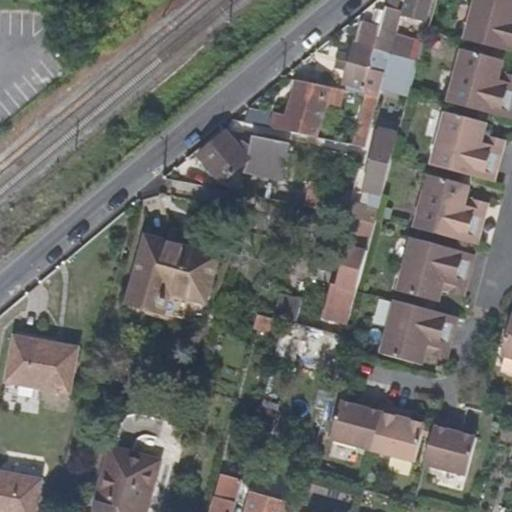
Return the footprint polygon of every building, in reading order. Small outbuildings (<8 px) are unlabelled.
[(430,0),(407,0),(404,15),(426,20),(430,0)] [(511,0),(473,0),(463,39),(511,52),(511,15),(511,12),(511,0)] [(399,11),(385,7),(380,26),(396,30),(399,11)] [(396,30),(380,26),(361,22),(345,82),(349,83),(371,89),(369,95),(380,98),(384,83),(392,52),(393,44),(396,30)] [(494,78),(496,70),(499,58),(461,48),(447,102),(500,117),(509,82),(494,78)] [(397,53),(392,52),(384,83),(396,86),(400,67),(417,70),(419,60),(397,53)] [(500,117),(508,119),(511,105),(511,73),(496,70),(494,78),(509,82),(500,117)] [(331,87),(299,80),(290,112),(275,109),(270,127),(317,137),(331,87)] [(371,89),(349,83),(348,91),(369,95),(371,89)] [(380,98),(369,95),(357,146),(367,148),(380,98)] [(477,140),(479,132),(482,120),(444,110),(429,164),(482,179),(492,144),(477,140)] [(394,155),(400,134),(381,130),(366,190),(370,190),(384,194),(394,155)] [(242,146),(228,132),(213,143),(200,154),(222,182),(251,159),(252,158),(242,146)] [(482,179),(492,181),(503,138),(479,132),(477,140),(492,144),(482,179)] [(246,141),(242,146),(252,158),(251,159),(251,160),(246,171),(253,172),(289,179),(297,143),(255,134),(253,145),(246,141)] [(428,173),(412,227),(466,242),(475,207),(460,203),(462,195),(466,182),(428,173)] [(318,182),(312,209),(348,216),(355,190),(318,182)] [(371,197),(366,220),(376,222),(377,218),(384,194),(370,190),(368,196),(371,197)] [(466,242),(475,244),(486,201),(462,195),(460,203),(475,207),(466,242)] [(366,220),(351,217),(346,238),(359,241),(356,247),(350,246),(341,279),(336,280),(327,315),(351,322),(358,290),(370,245),(376,222),(366,220)] [(147,235),(128,305),(168,315),(174,294),(208,303),(219,255),(147,235)] [(454,284),(462,251),(410,237),(396,290),(434,300),(437,288),(440,280),(454,284)] [(472,253),(462,251),(454,284),(440,280),(437,288),(462,295),(472,253)] [(281,294),(275,319),(282,321),(298,325),(304,299),(281,294)] [(446,314),(394,300),(379,355),(417,365),(420,354),(422,345),(437,348),(446,314)] [(275,319),(258,314),(255,327),(279,334),(279,332),(282,321),(275,319)] [(422,345),(420,354),(444,359),(455,317),(446,314),(437,348),(422,345)] [(326,320),(324,331),(347,337),(349,327),(326,320)] [(282,321),(279,332),(304,339),(307,327),(298,325),(282,321)] [(500,362),(511,365),(511,323),(510,323),(500,362)] [(10,342),(3,386),(36,391),(67,397),(76,349),(42,343),(41,347),(10,342)] [(277,403),(263,399),(256,430),(270,433),(277,403)] [(354,405),(352,413),(359,415),(362,406),(354,405)] [(331,446),(371,457),(383,412),(362,406),(359,415),(352,413),(340,410),(331,446)] [(383,412),(371,457),(412,468),(421,431),(409,428),(402,426),(403,417),(383,412)] [(402,426),(409,428),(411,419),(403,417),(402,426)] [(435,426),(423,471),(464,481),(473,445),(461,442),(453,440),(455,431),(435,426)] [(453,440),(461,442),(463,434),(455,431),(453,440)] [(145,511),(161,460),(110,447),(98,492),(102,493),(99,504),(99,511),(145,511)] [(38,511),(44,480),(0,472),(0,511),(38,511)] [(213,511),(233,511),(240,479),(223,475),(213,511)] [(290,511),(293,505),(253,494),(248,511),(290,511)]
